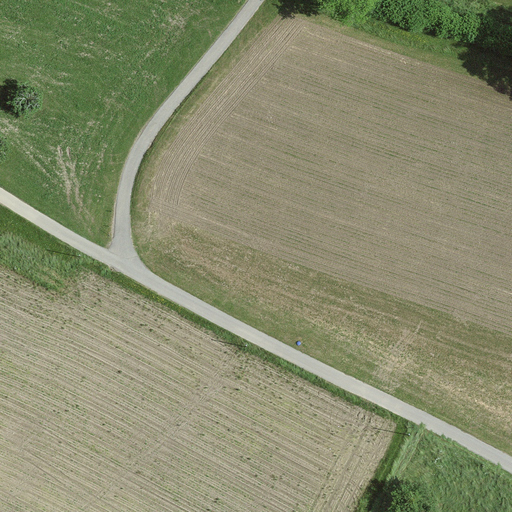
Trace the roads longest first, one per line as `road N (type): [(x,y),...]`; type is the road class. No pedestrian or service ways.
road 1 (unclassified): [(123,265),(511,464)]
road 2 (unclassified): [(255,0),(137,150),(122,204),(123,265)]
road 3 (unclassified): [(123,265),(0,193)]
